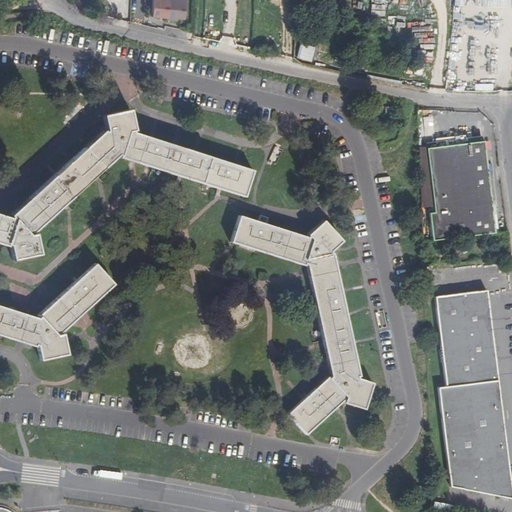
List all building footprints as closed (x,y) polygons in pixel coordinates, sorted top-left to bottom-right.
[(152,0),(151,16),(183,19),(185,0),(181,0),(152,0)] [(311,62),(315,47),(300,43),(295,58),(311,62)] [(0,245),(6,248),(7,246),(9,247),(12,263),(39,257),(34,237),(32,237),(31,235),(119,156),(120,156),(120,159),(214,189),(220,191),(244,199),(252,173),(132,134),(131,132),(133,131),(129,111),(102,117),(106,134),(104,135),(103,134),(9,218),(11,220),(10,221),(0,217),(0,245)] [(497,231),(486,139),(427,146),(428,156),(429,156),(433,182),(431,183),(433,197),(435,198),(435,210),(430,211),(433,239),(497,231)] [(307,240),(238,218),(229,244),(301,267),(302,265),(304,265),(330,379),(328,380),(326,378),(286,415),(304,435),(308,432),(341,401),(343,402),(343,404),(364,411),(372,385),(356,380),(355,377),(357,377),(330,255),(328,256),(327,253),(339,242),(321,223),(307,237),(309,239),(307,240)] [(0,337),(24,345),(33,348),(34,346),(36,346),(39,362),(66,357),(63,345),(61,335),(60,336),(59,334),(85,310),(111,286),(94,266),(55,301),(36,318),(38,320),(36,320),(8,312),(0,308),(0,337)] [(485,286),(433,294),(444,384),(436,384),(442,484),(509,496),(485,286)]
